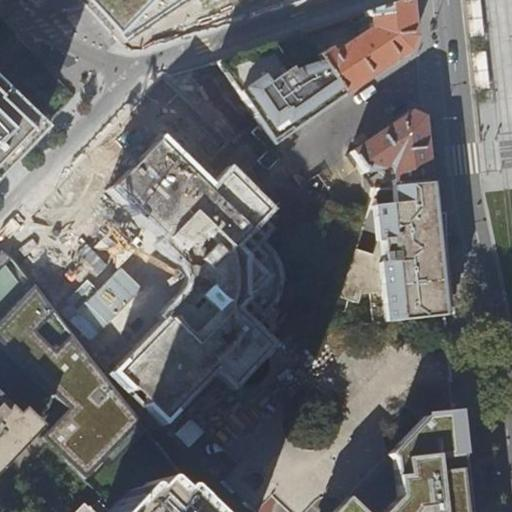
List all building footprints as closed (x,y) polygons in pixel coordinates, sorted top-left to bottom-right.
[(82,0),(121,43),(183,0),(82,0)] [(327,49),(316,58),(320,64),(344,96),(368,79),(408,52),(414,38),(412,23),(409,0),(404,0),(355,17),(360,28),(357,29),(360,33),(331,55),(327,49)] [(467,37),(484,35),(481,2),(463,4),(467,37)] [(313,31),(300,36),(307,46),(317,36),(313,31)] [(344,96),(320,64),(290,72),(271,46),(216,65),(272,145),(303,124),(344,96)] [(490,88),(486,50),(468,52),(472,89),(490,88)] [(0,170),(37,132),(14,110),(0,96),(0,170)] [(409,112),(350,153),(363,174),(373,173),(379,171),(382,165),(387,167),(389,187),(429,183),(426,149),(422,118),(409,112)] [(253,225),(262,216),(225,180),(209,196),(156,145),(113,191),(166,242),(207,283),(167,325),(115,378),(161,422),(212,369),(231,386),(266,349),(258,341),(268,331),(255,318),(262,312),(265,308),(269,301),(271,292),(272,287),(272,278),(271,273),(268,265),(262,256),(253,246),(257,242),(246,232),(253,225)] [(434,231),(433,217),(432,204),(429,183),(389,187),(391,201),(372,203),(384,323),(444,317),(440,283),(434,231)] [(264,235),(253,225),(246,232),(257,242),(264,235)] [(167,325),(207,283),(166,242),(161,247),(185,271),(187,276),(188,279),(188,282),(187,290),(184,298),(163,320),(167,325)] [(1,250),(0,250),(0,346),(66,410),(44,433),(39,439),(83,481),(139,423),(16,266),(1,250)] [(0,376),(0,389),(37,426),(44,419),(0,376)] [(35,434),(18,418),(0,401),(0,460),(11,449),(16,454),(35,434)] [(18,418),(35,434),(40,429),(23,412),(18,418)] [(459,460),(454,419),(432,422),(440,498),(463,496),(459,460)] [(464,511),(463,496),(440,498),(432,422),(422,423),(386,459),(410,483),(380,511),(464,511)] [(11,449),(0,460),(0,470),(16,454),(11,449)] [(191,511),(173,495),(171,494),(167,495),(164,498),(151,485),(149,485),(147,485),(138,495),(135,492),(132,492),(130,492),(111,511),(191,511)] [(357,511),(345,499),(332,511),(357,511)]
